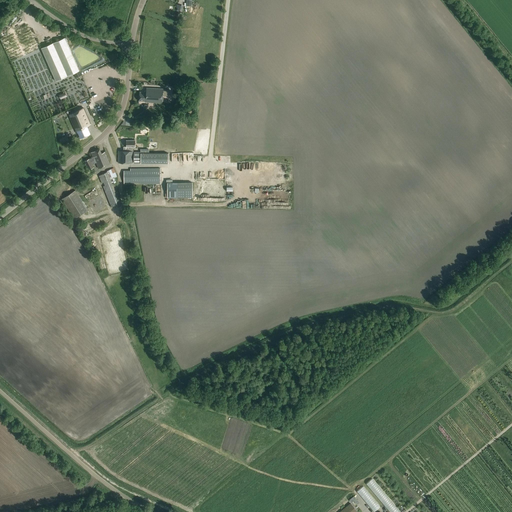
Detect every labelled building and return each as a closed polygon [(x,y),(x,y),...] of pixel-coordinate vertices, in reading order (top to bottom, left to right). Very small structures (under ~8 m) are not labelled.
[(81,76),(79,71),(65,38),(41,49),(56,82),(74,73),(76,78),(81,76)] [(140,93),(139,101),(145,101),(144,102),(163,103),(163,99),(163,89),(146,89),(146,93),(140,93)] [(90,124),(83,108),(68,114),(76,133),(78,132),(80,138),(89,134),(86,126),(90,124)] [(132,163),(132,151),(132,149),(134,149),(134,141),(126,140),(126,147),(123,146),(123,151),(118,151),(118,163),(132,163)] [(220,153),(225,148),(222,144),(216,150),(220,153)] [(139,153),(139,163),(140,163),(169,163),(168,153),(140,153),(139,153)] [(124,170),(124,184),(134,184),(160,184),(160,169),(130,169),(130,170),(124,170)] [(111,181),(117,179),(114,171),(109,173),(111,181)] [(168,198),(193,198),(193,182),(168,183),(168,198)] [(84,195),(93,214),(105,209),(101,201),(102,200),(100,195),(98,196),(96,190),(84,195)] [(95,222),(85,225),(87,231),(97,228),(95,222)] [(351,503),(339,511),(355,511),(357,511),(351,503)]
